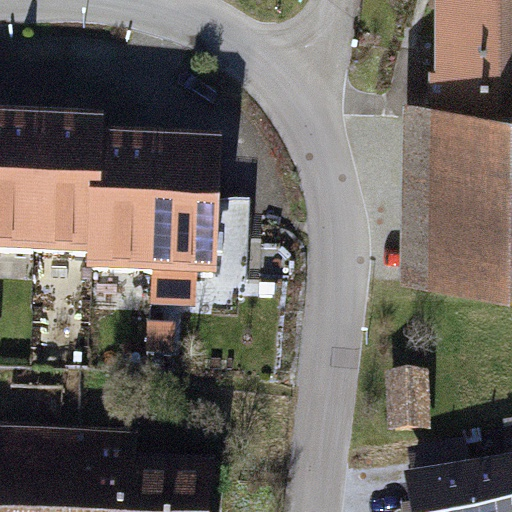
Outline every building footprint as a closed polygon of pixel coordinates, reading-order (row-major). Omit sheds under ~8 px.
[(511,0),(443,0),(445,67),(435,66),(440,262),(511,262),(511,0)] [(40,136),(0,134),(0,261),(35,263),(40,136)] [(102,139),(40,136),(35,263),(97,265),(102,153),(102,139)] [(163,156),(102,153),(97,265),(96,280),(157,283),(163,156)] [(222,158),(163,156),(157,283),(218,286),(218,271),(222,158)] [(175,335),(151,334),(150,358),(175,358),(175,335)] [(428,380),(393,381),(395,432),(429,431),(428,380)] [(132,444),(0,439),(0,511),(205,511),(207,475),(131,473),(132,444)] [(511,511),(511,469),(410,487),(414,511),(511,511)]
